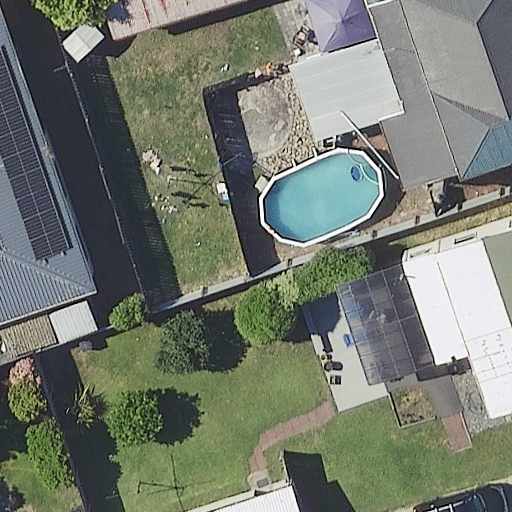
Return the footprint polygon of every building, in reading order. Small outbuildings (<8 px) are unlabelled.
[(172,0),(87,0),(96,25),(172,0)] [(511,0),(352,0),(360,22),(271,51),(296,127),(365,104),(387,172),(511,130),(511,0)] [(0,345),(86,321),(0,20),(0,345)] [(511,389),(511,202),(424,229),(475,400),(511,389)] [(435,345),(400,241),(329,264),(364,368),(435,345)] [(281,511),(270,476),(156,511),(281,511)] [(45,511),(42,503),(15,511),(45,511)]
